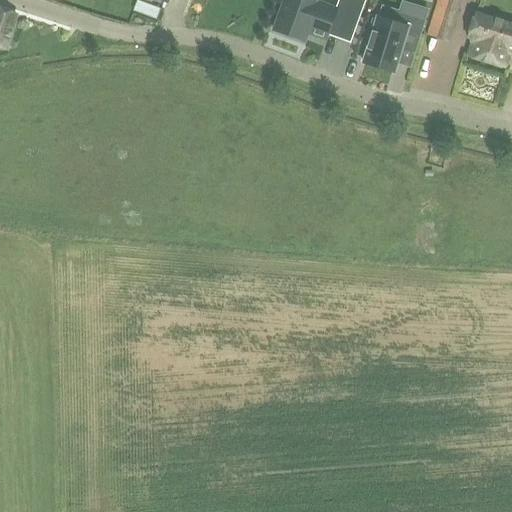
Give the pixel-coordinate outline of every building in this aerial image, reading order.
[(319,0),(284,0),(274,31),(305,42),(308,32),(316,35),(315,37),(326,40),(328,35),(351,43),(365,0),(338,0),(335,9),(319,3),(319,0)] [(443,0),(444,16),(464,15),(463,0),(443,0)] [(17,13),(0,7),(0,46),(6,49),(17,13)] [(424,20),(399,12),(396,23),(378,17),(377,20),(373,19),(368,34),(372,36),(363,63),(393,72),(401,48),(414,52),(424,20)] [(511,51),(511,23),(476,12),(468,37),(473,39),(468,56),(506,68),(511,51)]
